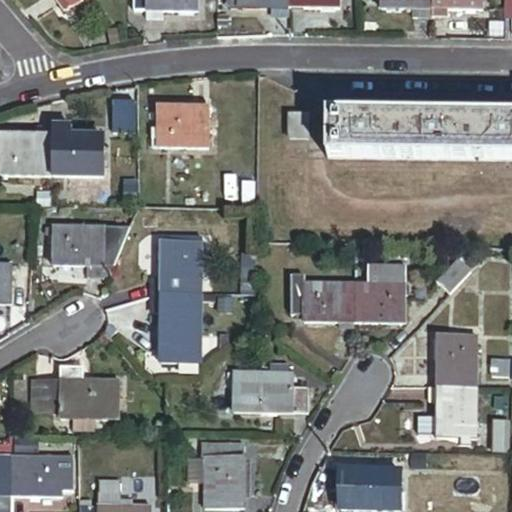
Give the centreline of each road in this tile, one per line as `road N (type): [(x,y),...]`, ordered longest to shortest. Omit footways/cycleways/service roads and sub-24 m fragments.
road 1 (residential): [(511,59),(273,55),(153,63),(51,82)]
road 2 (residential): [(286,511),(325,432),(359,386)]
